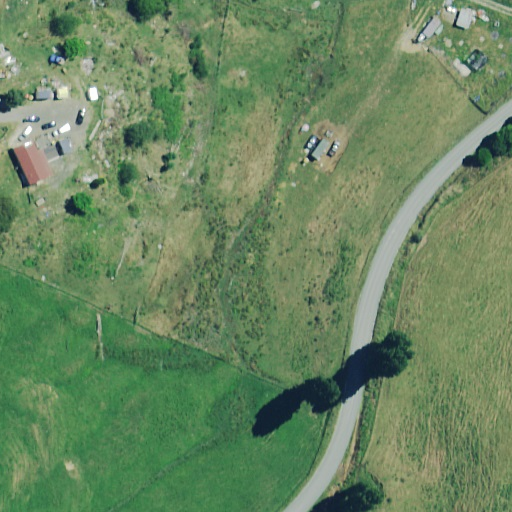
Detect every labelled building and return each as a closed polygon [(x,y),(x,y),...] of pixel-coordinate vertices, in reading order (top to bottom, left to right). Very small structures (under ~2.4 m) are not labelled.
[(418,0),(419,1),(435,6),(434,9),(438,10),(440,5),(442,5),(443,0),(418,0)] [(458,10),(453,25),(465,29),(470,14),(458,10)] [(359,13),(348,17),(353,29),(363,24),(359,13)] [(13,150),(30,186),(54,175),(43,150),(39,151),(34,140),(13,150)] [(59,191),(41,200),(48,213),(65,204),(59,191)] [(40,201),(30,206),(35,218),(45,214),(40,201)]
